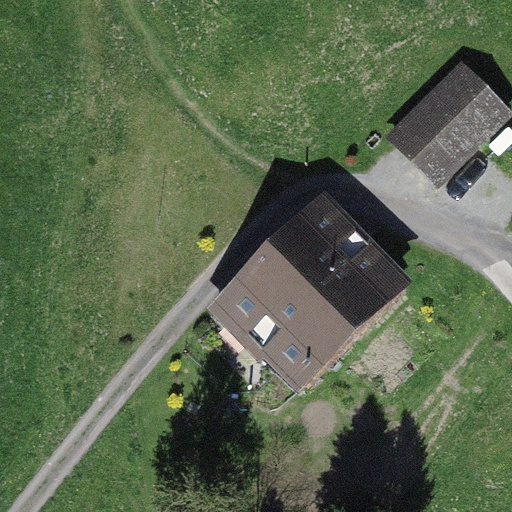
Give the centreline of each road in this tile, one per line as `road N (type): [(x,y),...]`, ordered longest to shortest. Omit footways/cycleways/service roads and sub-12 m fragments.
road 1 (track): [(322,192),(258,220),(24,511)]
road 2 (track): [(511,244),(322,192)]
